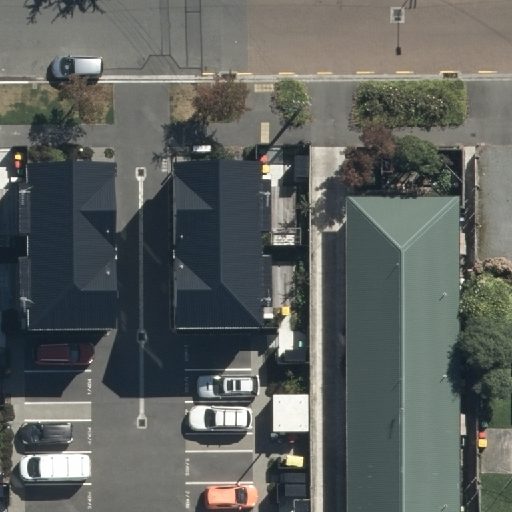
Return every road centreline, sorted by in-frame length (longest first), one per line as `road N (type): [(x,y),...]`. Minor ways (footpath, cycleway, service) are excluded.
road 1 (residential): [(0,20),(388,17)]
road 2 (residential): [(388,17),(511,16)]
